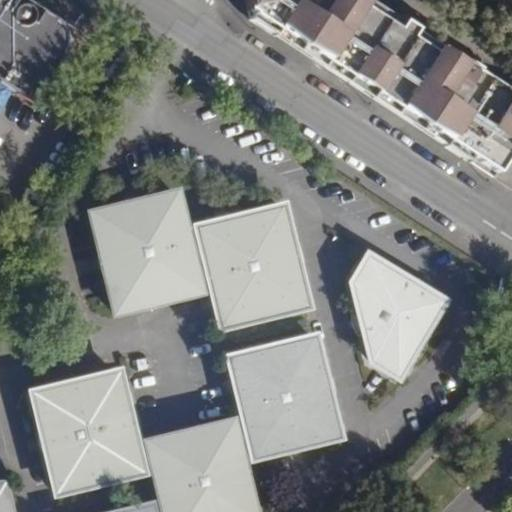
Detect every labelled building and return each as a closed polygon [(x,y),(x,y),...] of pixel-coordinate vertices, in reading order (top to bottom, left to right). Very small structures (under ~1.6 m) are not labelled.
[(0,0),(0,87),(29,105),(65,49),(65,35),(56,22),(39,12),(29,23),(28,11),(22,7),(16,7),(12,11),(8,9),(14,0),(0,0)] [(245,0),(250,19),(251,16),(289,41),(291,38),(301,48),(312,53),(312,55),(362,88),(374,92),(372,95),(412,119),(414,117),(424,127),(435,132),(433,134),(496,174),(510,152),(511,149),(511,102),(510,101),(511,97),(511,94),(500,86),(496,92),(473,77),(476,71),(478,69),(465,60),(463,63),(460,69),(436,53),(411,37),(415,31),(416,29),(403,21),(402,23),(398,30),(361,6),(351,0),(245,0)] [(365,0),(361,6),(398,30),(402,23),(365,0)] [(251,16),(250,19),(493,178),(496,174),(433,134),(435,132),(424,127),(414,117),(412,119),(372,95),(374,92),(362,88),(312,55),(312,53),(301,48),(291,38),(289,41),(251,16)] [(436,53),(439,47),(415,31),(411,37),(436,53)] [(463,63),(439,47),(436,53),(460,69),(463,63)] [(500,86),(476,71),(473,77),(496,92),(500,86)] [(200,295),(174,197),(89,219),(115,316),(200,295)] [(305,308),(280,209),(195,231),(220,329),(305,308)] [(444,305),(367,264),(349,288),(369,365),(396,378),(444,305)] [(338,439),(313,340),(228,361),(254,461),(338,439)] [(142,474),(117,376),(32,397),(57,496),(142,474)] [(253,511),(232,425),(147,447),(163,511),(253,511)] [(0,511),(8,511),(2,489),(0,489),(0,511)]
